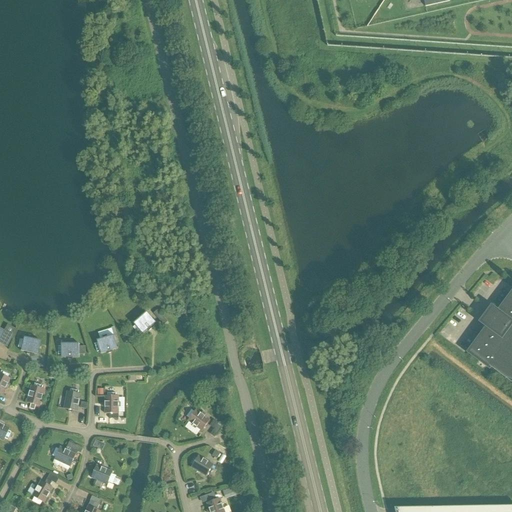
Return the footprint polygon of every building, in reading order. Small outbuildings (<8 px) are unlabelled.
[(487,329),(470,353),(511,383),(511,295),(500,311),(495,319),(493,317),(490,321),(492,323),(487,329)] [(158,310),(154,314),(158,318),(162,315),(158,310)] [(156,322),(147,312),(133,324),(135,326),(133,328),(138,334),(141,332),(142,334),(147,330),(149,331),(152,328),(151,327),(156,322)] [(97,341),(98,343),(95,344),(97,352),(100,351),(101,354),(107,352),(108,354),(112,352),(111,350),(118,348),(114,335),(97,341)] [(37,355),(40,341),(23,338),(22,340),(19,339),(18,348),(21,348),(20,351),(27,352),(26,354),(30,355),(31,353),(37,355)] [(79,358),(79,344),(61,344),(61,346),(58,346),(58,355),(61,355),(61,358),(68,358),(68,360),(72,360),(72,358),(79,358)] [(0,393),(1,395),(4,389),(6,390),(8,386),(6,385),(9,379),(7,378),(9,375),(1,371),(0,372),(0,393)] [(27,403),(32,404),(30,409),(35,410),(36,406),(40,407),(45,390),(42,389),(43,386),(35,384),(34,387),(32,386),(30,392),(28,392),(27,396),(29,397),(27,403)] [(73,411),(77,412),(81,394),(78,394),(79,391),(70,389),(70,392),(67,392),(64,409),(69,410),(68,412),(72,413),(73,411)] [(105,414),(110,414),(110,418),(115,419),(115,414),(119,414),(119,396),(116,396),(116,393),(108,393),(108,396),(105,396),(105,403),(103,403),(103,407),(105,407),(105,414)] [(197,427),(202,431),(210,420),(196,410),(194,412),(192,410),(187,417),(189,419),(188,421),(193,425),(192,427),(196,429),(197,427)] [(214,420),(210,426),(214,429),(219,423),(214,420)] [(0,439),(3,441),(4,439),(7,440),(10,432),(8,431),(9,429),(0,424),(0,439)] [(105,444),(96,440),(93,446),(102,450),(105,444)] [(56,448),(53,456),(55,457),(54,460),(70,467),(72,463),(74,464),(76,460),(74,459),(76,455),(71,452),(67,450),(66,450),(60,447),(59,450),(56,448)] [(221,454),(216,451),(213,456),(218,459),(221,454)] [(192,468),(198,472),(207,477),(214,466),(199,457),(198,459),(195,457),(191,464),(193,466),(192,468)] [(93,474),(91,478),(108,485),(109,482),(111,484),(115,476),(112,474),(113,472),(96,465),(95,470),(93,469),(91,473),(93,474)] [(53,488),(41,481),(32,497),(34,498),(33,501),(40,505),(42,502),(44,503),(47,498),(49,499),(51,495),(49,494),(53,488)] [(229,499),(239,496),(236,487),(226,490),(229,499)] [(224,511),(220,499),(207,503),(209,510),(207,510),(207,511),(224,511)]
